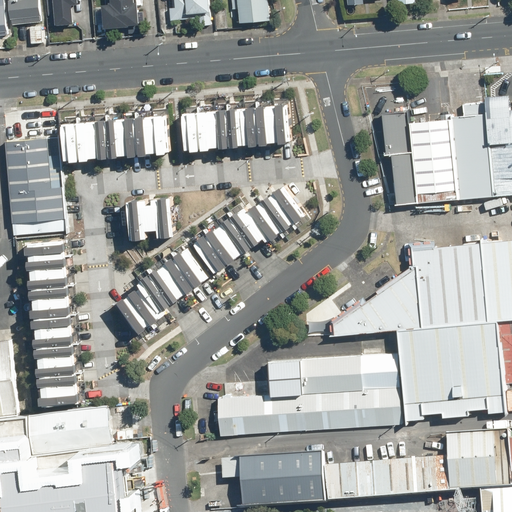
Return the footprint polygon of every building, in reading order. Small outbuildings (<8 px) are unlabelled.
[(0,0),(0,31),(9,31),(6,0),(0,0)] [(10,0),(13,24),(43,21),(40,0),(10,0)] [(49,0),(51,15),(55,15),(56,24),(79,22),(77,2),(83,1),(83,0),(49,0)] [(104,6),(106,23),(138,20),(136,0),(111,0),(112,5),(104,6)] [(170,0),(172,20),(200,17),(200,25),(212,24),(210,0),(170,0)] [(240,8),(240,22),(271,19),(269,0),(232,0),(233,8),(240,8)] [(31,26),(32,42),(44,42),(43,25),(31,26)] [(488,113),(495,194),(511,192),(511,108),(510,93),(486,95),(488,113)] [(260,103),(263,138),(274,138),(273,137),(271,101),(271,100),(262,100),(263,103),(260,103)] [(290,100),(271,101),(273,137),(284,136),(284,138),(293,137),(290,100)] [(242,104),(245,140),(254,139),(254,140),(263,140),(263,138),(260,103),(260,101),(250,102),(250,103),(242,104)] [(222,106),(225,142),(234,141),(232,104),(222,105),(222,106)] [(232,104),(234,141),(245,140),(242,104),(232,104)] [(225,142),(222,106),(214,107),(213,105),(205,106),(208,145),(217,144),(217,142),(225,142)] [(194,109),(188,109),(191,144),(196,144),(196,146),(208,145),(205,106),(194,107),(194,109)] [(419,201),(411,120),(409,110),(384,112),(388,154),(394,152),(398,204),(419,201)] [(139,115),(141,150),(152,150),(152,149),(149,113),(149,112),(141,112),(141,115),(139,115)] [(168,112),(149,113),(152,149),(163,148),(163,150),(171,149),(168,112)] [(121,116),(124,152),(133,151),(133,152),(141,152),(141,150),(139,115),(139,113),(129,114),(129,115),(121,116)] [(451,116),(459,197),(495,194),(488,113),(451,116)] [(101,118),(103,154),(113,153),(110,116),(100,117),(101,118)] [(110,116),(113,153),(124,152),(121,116),(110,116)] [(419,201),(459,197),(451,116),(411,120),(419,201)] [(103,154),(101,118),(92,119),(92,117),(83,118),(87,157),(96,156),(96,154),(103,154)] [(72,121),(66,121),(69,156),(75,156),(75,158),(87,157),(83,118),(72,119),(72,121)] [(48,136),(7,141),(15,234),(68,230),(61,154),(49,154),(48,136)] [(286,183),(274,192),(294,220),(299,216),(301,218),(308,213),(286,183)] [(133,197),(137,234),(150,232),(149,226),(164,224),(165,232),(180,230),(175,192),(156,195),(156,198),(152,199),(152,195),(133,197)] [(274,192),(263,200),(282,228),(288,224),(289,226),(296,221),(294,220),(274,192)] [(263,200),(252,207),(269,230),(272,235),(275,234),(277,236),(285,231),(282,228),(263,200)] [(248,203),(235,212),(257,243),(265,237),(263,234),(269,230),(252,207),(248,203)] [(220,225),(240,252),(249,246),(250,248),(257,243),(235,212),(228,217),(228,218),(220,225)] [(216,227),(212,230),(232,259),(234,257),(235,259),(241,254),(240,252),(220,225),(216,227)] [(212,230),(199,239),(220,268),(232,259),(212,230)] [(32,241),(33,251),(70,248),(69,237),(32,241)] [(415,264),(336,321),(337,333),(399,328),(500,319),(511,317),(511,239),(414,248),(415,264)] [(194,243),(179,253),(198,282),(214,272),(194,243)] [(33,251),(35,265),(71,262),(70,248),(33,251)] [(179,253),(162,264),(184,295),(200,284),(198,282),(179,253)] [(35,265),(37,285),(72,283),(71,262),(35,265)] [(162,264),(154,269),(175,300),(184,295),(162,264)] [(146,283),(143,285),(162,313),(168,310),(166,307),(175,300),(154,269),(142,277),(146,283)] [(37,285),(37,295),(73,292),(72,283),(37,285)] [(143,285),(130,294),(150,321),(155,318),(156,320),(164,315),(162,313),(143,285)] [(37,295),(39,313),(75,311),(76,311),(76,305),(74,305),(73,292),(37,295)] [(130,294),(122,299),(143,329),(151,323),(150,321),(130,294)] [(39,313),(41,324),(76,321),(75,311),(39,313)] [(511,317),(500,319),(506,382),(511,381),(511,317)] [(500,319),(399,328),(401,350),(405,401),(507,391),(506,382),(500,319)] [(41,324),(42,344),(78,341),(79,341),(79,332),(77,332),(76,321),(41,324)] [(0,414),(19,413),(11,338),(0,339),(0,414)] [(42,344),(43,355),(79,352),(78,341),(42,344)] [(273,393),(220,396),(222,435),(407,423),(405,401),(401,350),(271,360),(273,393)] [(43,355),(44,372),(80,369),(82,369),(82,361),(80,361),(79,352),(43,355)] [(44,372),(45,382),(81,380),(80,369),(44,372)] [(45,382),(46,399),(84,397),(84,388),(82,389),(81,380),(45,382)] [(33,412),(35,430),(40,470),(93,465),(91,445),(116,443),(112,405),(33,412)] [(450,456),(452,491),(482,488),(511,485),(511,464),(510,439),(510,429),(447,433),(450,456)] [(140,511),(131,441),(116,443),(91,445),(93,465),(40,470),(35,430),(0,433),(0,511),(140,511)] [(329,500),(326,465),(325,451),(242,457),(245,507),(329,500)] [(452,491),(450,456),(326,465),(329,500),(452,491)] [(241,479),(241,458),(222,460),(222,479),(241,479)] [(511,511),(511,485),(482,488),(484,511),(511,511)]
